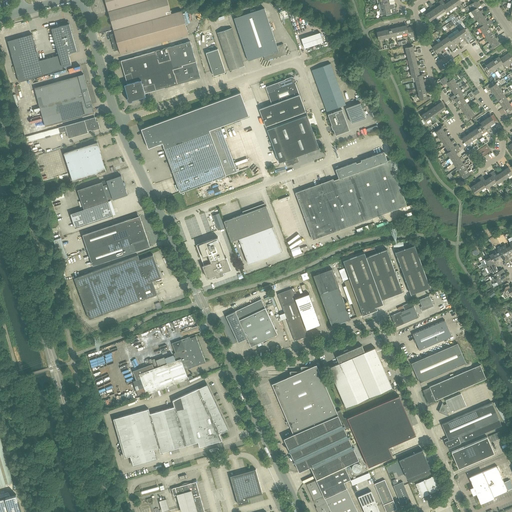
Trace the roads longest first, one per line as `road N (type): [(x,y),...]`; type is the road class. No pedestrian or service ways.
road 1 (unclassified): [(415,511),(454,495),(381,317),(233,369)]
road 2 (unclassified): [(163,220),(331,160),(297,61),(212,90)]
road 3 (unknown): [(261,429),(133,469),(121,465),(108,413),(233,369)]
road 4 (track): [(57,511),(0,310)]
road 5 (residential): [(507,129),(502,154),(479,169),(428,67)]
road 6 (unclassified): [(233,369),(163,220)]
road 7 (unclassified): [(300,511),(233,369)]
road 8 (unclassified): [(212,90),(195,36),(100,61)]
road 9 (unclassified): [(40,323),(0,188)]
